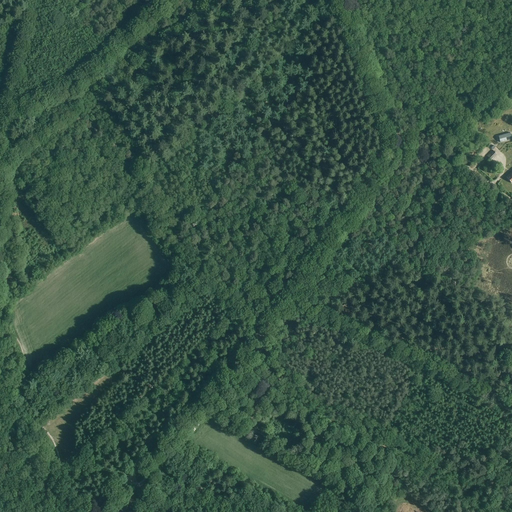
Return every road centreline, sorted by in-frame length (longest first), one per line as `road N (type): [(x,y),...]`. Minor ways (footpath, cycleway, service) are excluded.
road 1 (unknown): [(328,0),(350,85),(328,218),(251,333),(137,459)]
road 2 (track): [(204,402),(266,330),(394,147)]
road 3 (track): [(88,511),(36,424),(17,345),(3,335)]
road 4 (track): [(394,147),(340,0)]
road 5 (track): [(394,147),(416,129),(511,199)]
